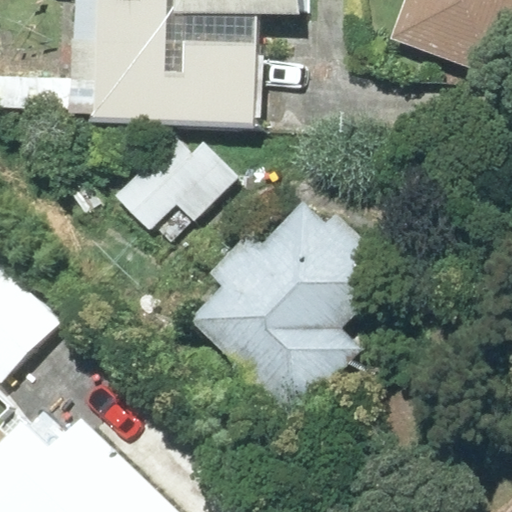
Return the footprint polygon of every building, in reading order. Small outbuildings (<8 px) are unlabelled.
[(0,118),(76,122),(276,131),(281,24),(313,25),(313,0),(82,0),(79,78),(0,74),(0,118)] [(511,0),(413,0),(401,32),(511,72),(511,0)] [(245,184),(194,132),(126,198),(178,250),(245,184)] [(307,198),(223,273),(235,286),(202,315),(302,427),(384,355),(355,323),(402,281),(344,216),(333,227),(307,198)] [(0,265),(0,369),(10,380),(62,328),(0,265)] [(0,511),(198,511),(96,419),(65,452),(34,424),(0,462),(0,511)]
